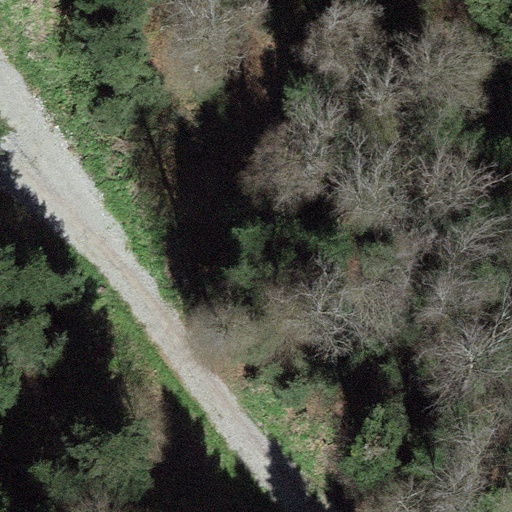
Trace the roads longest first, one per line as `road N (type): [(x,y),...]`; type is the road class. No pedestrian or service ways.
road 1 (track): [(306,511),(259,465),(116,257),(0,164)]
road 2 (track): [(116,257),(0,85)]
